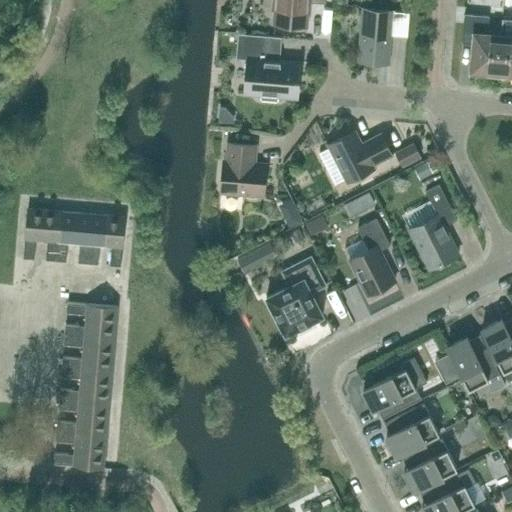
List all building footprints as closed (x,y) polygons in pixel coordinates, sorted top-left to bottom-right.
[(325,3),(325,0),(272,0),(271,9),(275,9),(274,23),(306,26),(308,2),(325,3)] [(393,11),(362,8),(358,61),(388,63),(391,35),(395,35),(395,36),(407,37),(409,13),(393,11)] [(487,35),(489,16),(464,14),(462,43),(474,44),(472,70),(497,72),(500,36),(487,35)] [(500,36),(497,72),(511,73),(511,18),(502,18),(500,36)] [(271,62),(274,36),(238,33),(236,58),(246,59),(244,93),(261,95),(260,100),(277,101),(278,96),(297,98),(300,63),(279,61),(279,63),(271,62)] [(362,145),(361,143),(355,131),(328,144),(347,182),(374,168),(372,165),(392,155),(381,133),(367,141),(367,142),(362,145)] [(254,163),(255,145),(228,143),(227,161),(224,161),(221,192),(263,195),(266,164),(254,163)] [(403,166),(420,157),(413,144),(396,152),(403,166)] [(445,226),(457,220),(438,184),(425,191),(438,215),(409,229),(428,268),(458,253),(445,226)] [(120,266),(125,217),(27,208),(23,258),(34,259),(36,239),(47,240),(46,260),(66,262),(67,242),(79,243),(78,263),(98,264),(100,245),(111,246),(110,265),(120,266)] [(379,251),(390,245),(376,218),(358,227),(368,249),(349,259),(368,295),(395,281),(379,251)] [(311,292),(325,285),(310,256),(282,271),(289,285),(266,297),(285,335),(323,315),(311,292)] [(103,467),(117,306),(67,302),(66,313),(86,314),(85,326),(65,324),(64,345),(83,346),(82,358),(63,356),(61,377),(81,378),(80,390),(60,389),(58,409),(78,410),(77,422),(57,421),(56,441),(75,442),(74,454),(55,453),(54,463),(103,467)] [(511,318),(503,323),(501,319),(500,319),(500,320),(481,329),(508,381),(511,378),(511,318)] [(499,374),(480,335),(469,340),(467,336),(465,337),(466,337),(447,347),(468,390),(499,374)] [(427,382),(414,357),(401,364),(401,365),(402,364),(404,368),(363,389),(372,408),(373,410),(376,408),(382,419),(421,399),(416,388),(427,382)] [(396,455),(439,434),(424,403),(384,423),(390,434),(386,436),(387,437),(396,455)] [(414,490),(457,469),(441,438),(402,458),(408,469),(404,471),(404,472),(405,472),(414,490)] [(511,464),(511,461),(501,443),(484,453),(497,474),(511,464)] [(425,511),(458,511),(475,504),(466,487),(475,483),(468,468),(420,493),(425,504),(422,506),(422,507),(425,511)]
